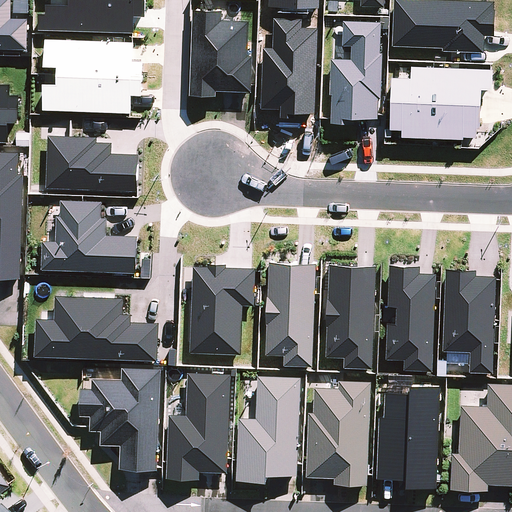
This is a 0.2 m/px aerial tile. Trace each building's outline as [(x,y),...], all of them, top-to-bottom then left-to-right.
[(0,0),(0,47),(28,48),(29,17),(12,16),(12,0),(0,0)] [(70,0),(70,1),(48,1),(47,11),(41,11),(40,28),(135,31),(135,14),(146,14),(146,0),(70,0)] [(485,33),(494,33),(495,1),(477,0),(394,0),(392,44),(484,49),(485,33)] [(223,19),(223,8),(189,9),(192,93),(252,90),(250,18),(223,19)] [(352,44),(352,57),(332,57),(333,118),(383,118),(381,19),(344,20),(344,44),(352,44)] [(45,108),(133,111),(134,93),(143,93),(144,63),(134,63),(135,40),(47,37),(46,61),(59,62),(58,81),(46,81),(45,108)] [(391,128),(401,128),(401,135),(479,136),(480,87),(492,87),(493,65),(411,64),(411,74),(392,74),(391,128)] [(20,120),(20,92),(12,92),(12,81),(0,81),(0,138),(11,139),(10,120),(20,120)] [(112,151),(113,138),(50,134),(47,185),(138,191),(141,152),(112,151)] [(0,276),(23,276),(22,151),(0,150),(0,276)] [(104,214),(104,199),(60,198),(59,237),(44,237),(43,268),(138,271),(139,234),(108,233),(109,214),(104,214)] [(266,352),(286,353),(285,363),(314,364),(318,262),(270,260),(266,352)] [(326,354),(345,355),(345,365),(374,366),(378,263),(330,261),(326,354)] [(386,357),(406,358),(405,367),(434,368),(438,271),(421,270),(421,263),(389,262),(387,305),(394,305),(394,319),(388,319),(386,357)] [(244,302),(256,303),(257,266),(194,264),(190,350),(242,352),(244,302)] [(470,369),(494,370),(498,274),(475,273),(476,268),(446,266),(443,349),(471,350),(470,369)] [(126,296),(57,293),(56,317),(38,316),(36,353),(159,358),(161,320),(125,319),(126,296)] [(81,414),(91,414),(91,427),(102,428),(102,442),(122,443),(121,467),(159,468),(163,367),(124,365),(123,377),(93,376),(93,386),(82,386),(81,414)] [(230,470),(233,372),(189,370),(187,412),(170,412),(168,476),(200,477),(200,469),(230,470)] [(240,414),(237,477),(269,479),(269,472),(299,473),(304,375),(259,373),(257,415),(240,414)] [(373,381),(337,379),(337,387),(312,386),(308,477),(369,480),(373,381)] [(511,381),(486,381),(485,406),(460,405),(456,488),(491,490),(491,483),(511,483),(511,381)] [(385,414),(380,413),(377,475),(408,476),(408,484),(438,485),(442,383),(411,382),(411,392),(386,391),(385,414)]
